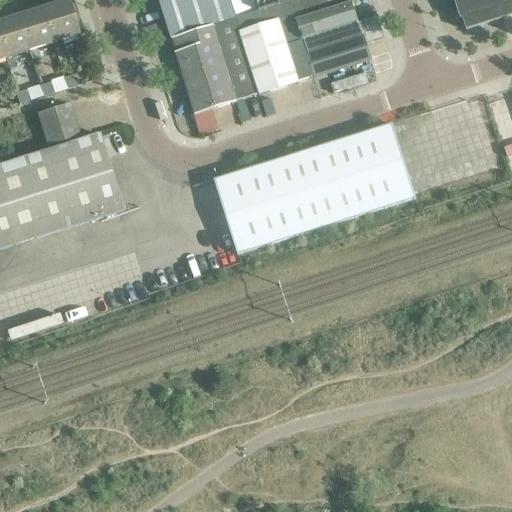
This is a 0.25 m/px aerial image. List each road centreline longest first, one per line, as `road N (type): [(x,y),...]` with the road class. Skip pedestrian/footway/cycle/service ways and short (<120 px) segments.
road 1 (unknown): [(511,317),(432,361),(328,384),(191,444),(108,462),(16,511)]
road 2 (residential): [(136,94),(156,145),(202,161),(430,85)]
